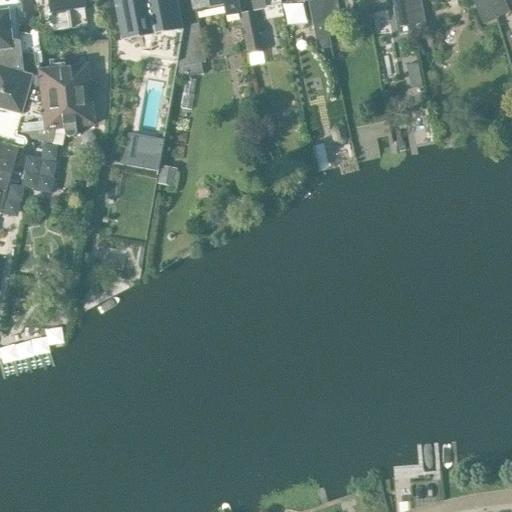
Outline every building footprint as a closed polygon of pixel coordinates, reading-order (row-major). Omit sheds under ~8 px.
[(96,126),(89,66),(41,71),(38,39),(20,34),(19,25),(24,25),(21,0),(0,0),(0,212),(4,214),(21,149),(23,149),(24,148),(25,147),(26,146),(27,145),(27,144),(27,143),(27,142),(27,141),(26,140),(33,141),(64,147),(66,134),(67,135),(67,136),(68,137),(69,138),(71,138),(75,138),(76,137),(77,136),(78,135),(78,134),(78,132),(78,128),(96,126)] [(83,0),(49,0),(53,27),(54,32),(66,30),(87,27),(83,0)] [(113,0),(122,43),(124,42),(124,41),(147,37),(146,32),(147,32),(146,27),(154,29),(148,58),(177,63),(183,30),(183,27),(177,0),(113,0)] [(241,15),(238,0),(193,0),(196,10),(223,5),(226,18),(241,15)] [(282,4),(281,0),(252,0),(255,9),(282,4)] [(328,30),(322,0),(309,3),(318,50),(331,47),(328,30)] [(341,27),(336,0),(323,0),(322,0),(328,30),(341,27)] [(412,33),(406,0),(392,0),(399,35),(412,33)] [(427,32),(420,0),(406,0),(412,33),(412,35),(427,32)] [(503,0),(488,0),(497,18),(509,12),(503,0)] [(263,53),(256,15),(242,17),(250,56),(263,53)] [(177,63),(176,69),(205,63),(198,24),(183,27),(183,30),(177,63)] [(164,168),(160,186),(172,188),(175,170),(164,168)] [(133,254),(130,268),(141,270),(144,256),(133,254)]
